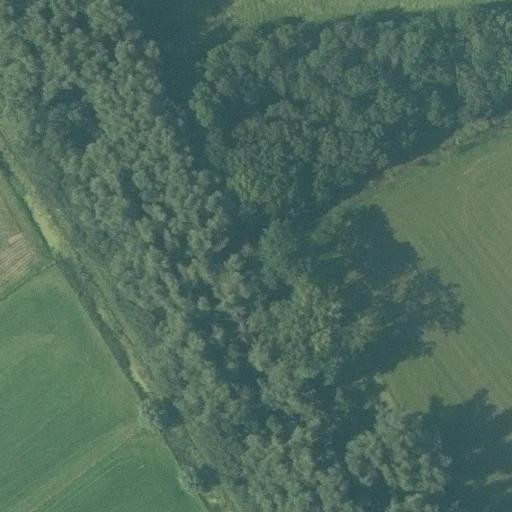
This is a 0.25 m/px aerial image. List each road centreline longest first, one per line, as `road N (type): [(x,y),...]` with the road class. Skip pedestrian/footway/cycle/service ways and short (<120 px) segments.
road 1 (track): [(414,511),(290,244),(290,225),(297,213),(511,103)]
road 2 (track): [(215,511),(0,166)]
